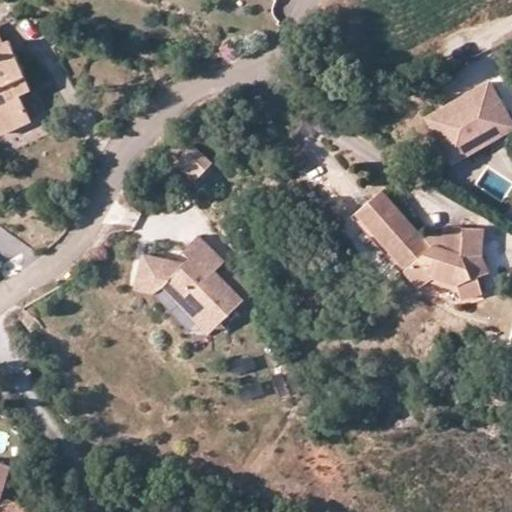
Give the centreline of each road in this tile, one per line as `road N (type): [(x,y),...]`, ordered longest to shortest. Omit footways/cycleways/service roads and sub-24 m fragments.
road 1 (residential): [(309,0),(274,62),(196,89),(136,135),(74,252),(36,281)]
road 2 (track): [(0,338),(70,443),(100,511)]
